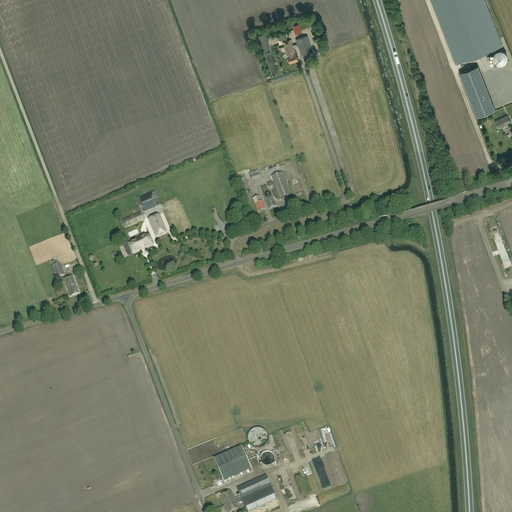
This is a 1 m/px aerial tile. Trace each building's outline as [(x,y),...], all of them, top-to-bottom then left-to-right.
[(430,0),(456,64),(503,46),(484,0),(430,0)] [(262,51),(271,48),(266,33),(257,36),(262,51)] [(293,45),(291,40),(283,43),(287,55),(290,63),(298,60),(296,54),(294,48),(299,46),(302,56),(313,52),(308,35),(296,39),(298,44),(293,45)] [(493,55),(492,57),(493,60),(494,62),(496,64),(498,65),(501,65),(503,64),(505,63),(506,61),(507,59),(507,56),(506,54),(505,52),(503,51),(501,50),(498,50),(496,51),(494,53),(493,55)] [(495,110),(478,66),(459,73),(476,118),(495,110)] [(498,129),(511,123),(507,116),(495,121),(498,129)] [(249,173),(249,174),(252,182),(261,178),(259,170),(249,173)] [(282,172),(271,176),(280,199),(287,196),(288,200),(292,198),(282,172)] [(239,180),(244,191),(250,189),(245,177),(239,180)] [(271,193),(264,195),(269,209),(277,206),(275,201),(274,201),(274,200),(271,193)] [(146,210),(156,206),(151,194),(141,198),(146,210)] [(261,202),(259,196),(253,198),(258,213),(265,210),(262,202),(261,202)] [(122,226),(127,224),(128,227),(144,220),(140,213),(125,220),(125,219),(120,221),(122,226)] [(166,232),(159,215),(149,219),(156,236),(166,232)] [(496,220),(490,223),(494,232),(500,229),(496,220)] [(129,244),(133,253),(153,244),(149,235),(129,244)] [(64,275),(60,263),(52,267),(56,278),(64,275)] [(72,276),(64,279),(70,296),(79,293),(72,276)] [(241,446),(214,459),(224,482),(251,469),(241,446)] [(268,466),(269,466),(270,466),(271,465),(272,465),(272,464),(273,464),(273,463),(274,463),(274,462),(274,461),(275,461),(275,460),(275,459),(275,458),(275,457),(275,456),(274,455),(273,454),(273,453),(272,452),(271,452),(270,451),(269,451),(268,451),(266,451),(265,451),(264,452),(263,452),(262,453),(262,454),(261,455),(260,456),(260,457),(260,458),(260,459),(260,460),(260,461),(261,462),(261,463),(262,464),(263,465),(264,465),(265,466),(266,466),(267,466),(268,466)] [(238,505),(238,504),(243,501),(247,511),(249,511),(277,500),(266,475),(237,488),(241,497),(235,499),(231,490),(220,496),(227,511),(228,511),(231,511),(239,509),(237,505),(238,505)]
